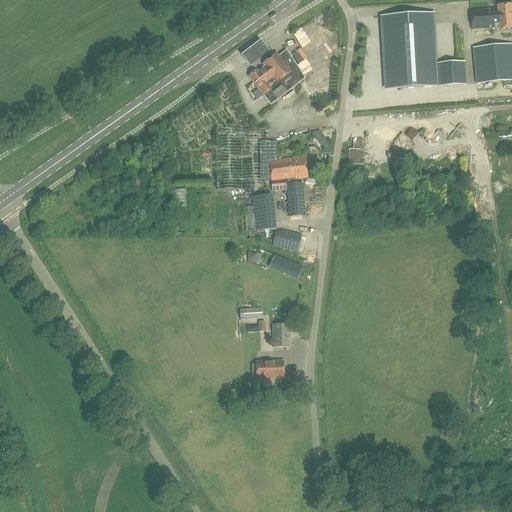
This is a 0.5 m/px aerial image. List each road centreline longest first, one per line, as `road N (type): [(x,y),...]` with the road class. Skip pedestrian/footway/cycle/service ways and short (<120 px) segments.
road 1 (unclassified): [(320,511),(315,317),(353,29),(342,0)]
road 2 (unclassified): [(197,511),(0,208)]
road 3 (secondary): [(0,202),(286,0)]
